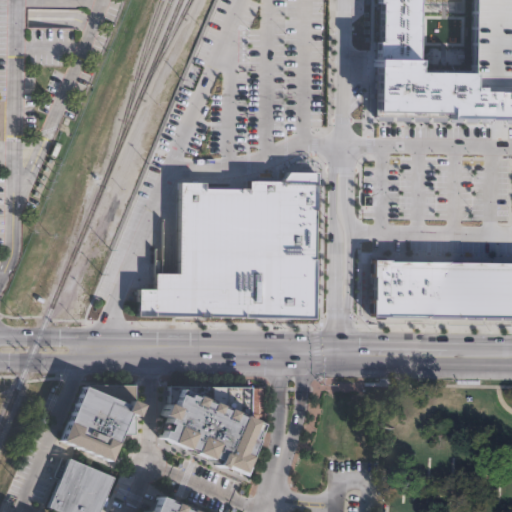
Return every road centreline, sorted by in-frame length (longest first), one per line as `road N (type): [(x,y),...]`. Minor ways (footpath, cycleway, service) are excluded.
road 1 (secondary): [(511,352),(0,345)]
road 2 (residential): [(147,349),(148,462),(130,511)]
